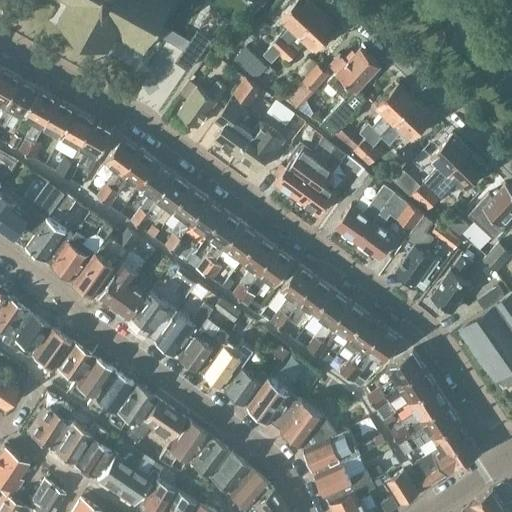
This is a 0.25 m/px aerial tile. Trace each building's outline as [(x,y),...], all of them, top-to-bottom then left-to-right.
[(68,0),(58,19),(108,47),(115,34),(143,50),(170,0),(68,0)] [(270,44),(263,51),(271,59),(278,52),(279,52),(320,7),(312,0),(293,0),(280,15),(290,24),(282,33),(281,32),(270,44)] [(338,24),(320,7),(279,52),(287,60),(298,48),(297,48),(305,39),(316,48),(338,24)] [(164,36),(185,48),(190,40),(169,28),(164,36)] [(185,48),(177,59),(188,67),(209,38),(197,30),(190,40),(185,48)] [(244,43),(233,57),(244,66),(256,76),(260,72),(266,65),(244,43)] [(377,66),(380,63),(360,45),(347,60),(340,53),(329,64),(336,70),(327,80),(344,95),(319,121),(332,134),(367,97),(357,88),(367,77),(370,79),(379,69),(377,66)] [(313,88),(328,72),(318,62),(303,78),(313,88)] [(260,72),(256,76),(265,83),(275,71),(267,64),(266,65),(260,72)] [(2,66),(0,70),(0,113),(21,76),(2,66)] [(262,86),(246,75),(234,92),(250,103),(262,86)] [(21,76),(0,113),(0,130),(4,122),(5,123),(13,109),(24,115),(39,86),(21,76)] [(187,98),(178,110),(197,124),(216,99),(226,86),(218,79),(208,92),(197,84),(189,79),(179,92),(187,98)] [(381,134),(416,97),(398,80),(376,104),(384,111),(372,124),(368,121),(360,129),(366,135),(353,148),(361,156),(374,142),(382,134),(381,134)] [(25,135),(18,148),(27,152),(35,138),(42,125),(58,97),(39,86),(24,115),(32,119),(33,119),(25,133),(25,134),(25,135)] [(76,107),(58,97),(42,125),(61,135),(76,107)] [(236,152),(252,130),(240,122),(249,111),(230,97),(215,118),(223,124),(214,136),(236,152)] [(276,97),(267,109),(276,116),(285,103),(277,98),(276,97)] [(433,113),(416,97),(381,134),(382,134),(389,142),(399,131),(408,139),(410,136),(411,137),(433,113)] [(76,107),(61,135),(79,145),(94,117),(76,107)] [(94,117),(79,145),(71,159),(63,173),(73,178),(81,165),(89,150),(98,155),(113,127),(94,117)] [(259,119),(252,130),(236,152),(258,168),(273,147),(276,150),(285,138),(259,119)] [(347,121),(339,127),(355,144),(362,137),(347,121)] [(432,187),(448,170),(469,147),(452,131),(430,154),(439,162),(423,179),(424,180),(432,187)] [(16,146),(21,136),(14,132),(9,143),(16,146)] [(282,161),(274,172),(278,175),(274,180),(296,196),(335,143),(326,135),(323,133),(311,149),(299,140),(297,143),(287,157),(289,159),(286,164),(282,161)] [(104,198),(141,147),(123,134),(104,160),(116,168),(106,180),(107,181),(97,194),(104,198)] [(42,142),(35,138),(27,152),(34,156),(42,142)] [(361,156),(369,163),(381,149),(374,142),(361,156)] [(335,143),(296,196),(318,212),(334,190),(332,189),(333,187),(324,179),(336,163),(334,162),(338,157),(357,172),(363,165),(344,149),(335,143)] [(158,159),(141,147),(104,198),(110,203),(128,178),(139,185),(158,159)] [(469,147),(448,170),(432,187),(440,194),(441,195),(456,178),(465,186),(487,163),(469,147)] [(63,173),(71,159),(64,155),(56,169),(63,173)] [(158,159),(139,185),(149,193),(131,218),(138,223),(175,171),(158,159)] [(359,195),(374,173),(363,166),(349,187),(359,195)] [(175,171),(138,223),(144,227),(153,215),(156,216),(165,204),(173,210),(192,184),(175,171)] [(432,187),(424,180),(412,193),(419,200),(432,187)] [(511,186),(505,181),(492,195),(488,191),(468,212),(493,236),(505,224),(502,221),(511,209),(511,186)] [(357,240),(394,189),(384,182),(363,211),(351,202),(335,224),(357,240)] [(192,184),(173,210),(181,216),(172,228),(174,230),(165,243),(172,248),(181,235),(190,222),(209,196),(192,184)] [(432,187),(419,200),(428,208),(440,194),(432,187)] [(0,226),(14,236),(23,223),(35,232),(40,226),(47,215),(46,215),(31,204),(25,212),(15,205),(17,202),(0,189),(0,226)] [(394,189),(357,240),(379,256),(395,234),(381,224),(390,211),(394,214),(406,198),(394,189)] [(65,191),(55,204),(66,212),(76,199),(65,191)] [(209,196),(190,222),(207,234),(225,208),(209,196)] [(406,198),(394,214),(412,227),(424,211),(406,198)] [(200,256),(194,264),(199,267),(205,272),(215,259),(218,255),(222,249),(224,247),(242,220),(225,208),(207,234),(214,240),(205,253),(203,252),(200,256)] [(424,211),(412,227),(406,237),(414,243),(395,268),(415,282),(434,256),(423,248),(434,233),(425,227),(432,218),(424,211)] [(468,223),(457,213),(449,222),(459,232),(468,223)] [(35,232),(26,245),(48,261),(51,263),(72,233),(69,231),(47,215),(40,226),(35,232)] [(113,225),(105,219),(96,232),(103,237),(113,225)] [(242,220),(224,247),(241,259),(259,233),(242,220)] [(437,222),(432,229),(453,245),(459,238),(437,222)] [(127,247),(128,246),(137,233),(127,226),(117,239),(119,241),(127,247)] [(72,233),(51,263),(71,277),(74,279),(89,259),(95,250),(94,249),(83,241),(86,236),(76,229),(73,234),(72,233)] [(259,233),(241,259),(250,266),(241,278),(242,279),(233,292),(239,297),(276,245),(259,233)] [(181,235),(172,248),(178,252),(189,260),(198,247),(187,239),(181,235)] [(494,269),(511,252),(498,240),(482,257),(494,269)] [(276,245),(239,297),(246,301),(248,303),(267,278),(275,284),(294,258),(276,245)] [(467,246),(462,253),(470,259),(475,252),(467,246)] [(89,259),(74,279),(78,282),(77,284),(83,288),(85,287),(94,293),(97,296),(122,261),(123,259),(116,254),(111,261),(108,259),(95,250),(89,259)] [(451,267),(450,266),(430,294),(452,309),(471,282),(461,274),(470,261),(461,254),(451,267)] [(215,259),(205,272),(212,277),(221,264),(215,259)] [(122,261),(97,296),(112,306),(133,277),(134,277),(137,272),(122,261)] [(279,325),(316,274),(299,261),(280,287),(288,293),(279,306),(282,308),(272,321),(279,325)] [(175,272),(193,285),(198,279),(198,278),(180,265),(175,272)] [(333,286),(316,274),(279,325),(285,330),(295,317),(296,318),(306,306),(315,312),(333,286)] [(229,276),(222,284),(228,288),(234,280),(229,276)] [(133,277),(112,306),(128,317),(146,291),(134,283),(136,279),(134,277),(133,277)] [(477,298),(483,308),(496,299),(504,293),(497,283),(477,298)] [(333,286),(315,312),(325,320),(306,345),(313,350),(322,337),(331,324),(350,298),(333,286)] [(461,323),(503,384),(511,377),(511,288),(504,293),(496,299),(483,308),(461,323)] [(159,333),(177,308),(150,289),(128,318),(148,332),(151,328),(159,333)] [(6,294),(0,303),(0,329),(5,333),(1,338),(7,342),(11,336),(24,316),(29,310),(16,301),(16,298),(12,295),(9,296),(7,295),(6,294)] [(221,295),(213,305),(214,306),(220,310),(234,320),(241,309),(221,295)] [(350,298),(331,324),(322,337),(329,342),(338,329),(348,336),(348,337),(367,311),(350,298)] [(177,308),(159,333),(156,338),(175,352),(189,332),(193,334),(200,325),(209,313),(213,307),(203,300),(191,318),(177,308)] [(11,336),(7,342),(10,344),(14,338),(30,350),(43,331),(49,323),(29,310),(24,316),(11,336)] [(348,337),(348,336),(343,342),(353,350),(348,357),(349,358),(341,370),(347,375),(384,323),(367,311),(348,337)] [(46,333),(32,353),(51,367),(53,363),(68,342),(71,338),(49,323),(43,331),(46,333)] [(384,323),(347,375),(353,380),(362,367),(372,354),(383,362),(402,336),(384,323)] [(200,325),(193,334),(179,354),(198,368),(215,345),(218,348),(223,341),(229,332),(219,325),(213,334),(200,325)] [(322,337),(313,350),(319,355),(329,342),(322,337)] [(68,342),(53,363),(57,365),(75,378),(91,353),(71,338),(68,342)] [(277,339),(269,350),(281,359),(289,348),(277,339)] [(218,348),(202,371),(222,385),(225,387),(240,366),(242,364),(253,348),(244,341),(237,351),(223,341),(218,348)] [(371,400),(425,366),(413,348),(386,365),(393,376),(367,394),(371,400)] [(91,353),(75,378),(68,388),(82,397),(86,391),(92,394),(111,366),(91,353)] [(240,366),(225,387),(228,389),(229,393),(233,395),(237,396),(245,401),(248,404),(262,383),(269,374),(259,367),(255,373),(242,364),(240,366)] [(132,380),(111,366),(92,394),(104,402),(113,409),(132,380)] [(425,366),(371,400),(375,407),(388,399),(390,401),(403,392),(409,401),(436,383),(425,366)] [(262,383),(248,404),(250,405),(252,409),(255,411),(259,412),(261,413),(269,419),(290,389),(269,374),(262,383)] [(0,375),(0,403),(4,406),(17,387),(0,375)] [(153,394),(132,380),(113,409),(124,416),(134,423),(153,394)] [(436,383),(409,401),(415,409),(401,418),(393,423),(395,426),(389,429),(394,436),(447,401),(436,383)] [(302,398),(290,389),(269,419),(281,428),(302,398)] [(104,402),(92,394),(86,402),(98,410),(104,402)] [(131,427),(128,433),(136,438),(137,439),(141,434),(149,423),(169,437),(184,415),(153,394),(134,423),(131,427)] [(302,398),(281,428),(302,443),(304,446),(337,431),(324,413),(324,414),(302,398)] [(46,407),(43,405),(26,430),(30,433),(48,445),(73,407),(62,399),(56,409),(48,404),(46,407)] [(459,418),(447,401),(394,436),(398,443),(411,434),(413,436),(427,427),(432,436),(459,418)] [(124,416),(113,409),(108,417),(118,424),(124,416)] [(184,415),(169,437),(158,454),(169,462),(176,451),(186,458),(205,431),(184,415)] [(89,433),(89,432),(67,417),(48,445),(71,460),(89,433)] [(459,418),(432,436),(439,446),(438,446),(411,463),(416,471),(437,458),(470,436),(459,418)] [(92,475),(94,472),(110,447),(99,440),(106,430),(95,423),(89,432),(89,433),(71,460),(92,475)] [(337,431),(304,446),(314,468),(315,472),(342,460),(348,457),(360,451),(357,444),(348,425),(337,431)] [(205,431),(186,458),(190,461),(208,474),(227,447),(209,434),(205,431)] [(375,435),(357,444),(360,451),(378,442),(375,435)] [(470,436),(437,458),(441,464),(431,472),(421,478),(425,486),(480,450),(470,436)] [(0,488),(10,494),(21,476),(17,474),(27,459),(4,443),(0,448),(0,481),(3,483),(0,487),(0,488)] [(114,490),(133,502),(141,490),(145,494),(147,490),(155,476),(158,472),(152,467),(148,473),(135,464),(139,459),(128,452),(124,457),(114,451),(110,447),(94,472),(98,475),(96,477),(114,490)] [(227,447),(208,474),(210,475),(226,489),(247,463),(230,449),(227,447)] [(342,460),(315,472),(327,497),(371,477),(366,467),(349,475),(342,460)] [(247,463),(226,489),(245,505),(268,480),(247,463)] [(403,468),(386,478),(401,501),(418,491),(403,468)] [(174,487),(155,476),(147,490),(166,501),(174,487)] [(41,511),(52,511),(64,492),(44,477),(32,497),(33,500),(36,502),(34,506),(41,511)] [(371,477),(327,497),(333,511),(358,511),(365,509),(364,508),(359,496),(368,492),(367,488),(375,484),(371,477)] [(245,505),(242,509),(245,511),(250,511),(256,508),(258,511),(290,511),(268,480),(245,505)] [(490,511),(503,504),(492,487),(454,511),(490,511)] [(188,511),(196,499),(177,488),(162,511),(188,511)] [(149,511),(159,511),(166,501),(147,490),(145,494),(141,490),(133,502),(139,505),(149,511)] [(0,495),(0,511),(27,511),(30,508),(3,491),(0,495)] [(200,491),(196,499),(198,500),(203,503),(207,495),(200,491)] [(385,511),(386,511),(398,505),(392,494),(379,501),(385,511)] [(80,496),(70,511),(99,511),(102,509),(100,508),(80,496)] [(203,503),(198,500),(190,511),(211,511),(213,509),(203,503)]
